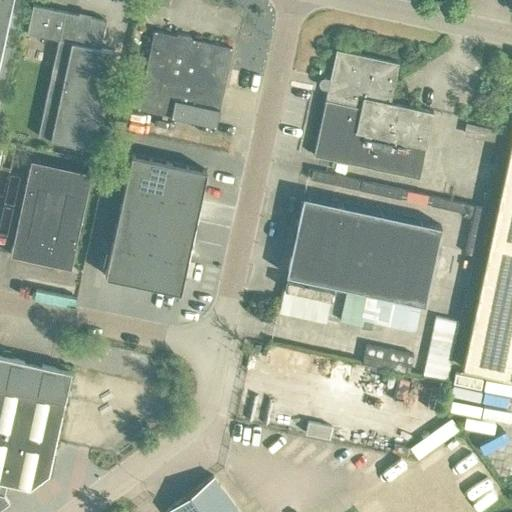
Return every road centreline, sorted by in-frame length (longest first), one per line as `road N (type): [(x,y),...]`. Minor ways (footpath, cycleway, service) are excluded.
road 1 (residential): [(296,0),(214,345)]
road 2 (residential): [(214,345),(205,401),(180,433),(76,511)]
road 3 (residential): [(214,345),(0,300)]
road 4 (unclassified): [(338,0),(511,37)]
